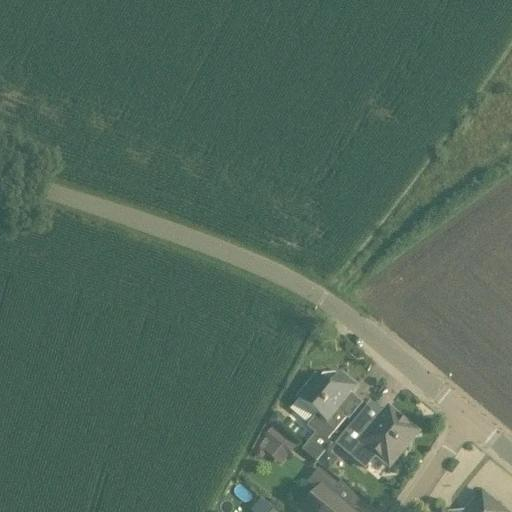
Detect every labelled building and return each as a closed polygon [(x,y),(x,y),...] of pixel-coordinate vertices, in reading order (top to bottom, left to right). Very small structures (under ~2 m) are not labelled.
[(327,443),(333,436),(346,420),(348,418),(339,410),(350,396),(356,389),(340,376),(337,379),(334,377),(322,378),(319,381),(316,378),(297,400),(298,401),(317,417),(315,421),(307,430),(314,436),(301,452),(316,465),(331,446),(327,443)] [(358,421),(337,447),(365,470),(375,457),(389,469),(417,435),(388,411),(370,432),(358,421)] [(264,439),(258,449),(280,467),(295,448),(272,427),(263,439),(264,439)] [(346,511),(335,502),(343,492),(318,471),(306,486),(317,495),(302,511),(346,511)] [(439,511),(500,511),(481,495),(465,511),(441,511),(440,511),(439,511)]
